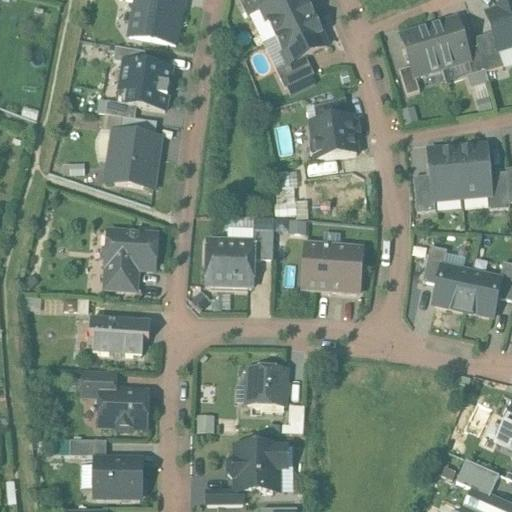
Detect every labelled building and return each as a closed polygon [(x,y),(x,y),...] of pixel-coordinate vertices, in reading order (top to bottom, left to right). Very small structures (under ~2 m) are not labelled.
[(133,0),(126,42),(176,51),(184,5),(155,0),(133,0)] [(272,0),(243,0),(238,3),(248,21),(263,14),(262,13),(276,6),(272,0)] [(288,0),(276,6),(262,13),(263,14),(275,40),(313,22),(302,0),(288,0)] [(511,5),(499,10),(500,13),(486,17),(492,36),(498,55),(499,55),(511,50),(511,5)] [(313,22),(275,40),(288,66),(289,68),(305,60),(326,49),(313,22)] [(456,23),(429,32),(441,72),(468,64),(469,64),(466,53),(456,23)] [(429,32),(401,40),(410,70),(413,81),(415,80),(441,72),(429,32)] [(492,36),(475,41),(477,50),(485,74),(485,76),(503,71),(499,55),(498,55),(492,36)] [(477,50),(466,53),(469,64),(468,64),(472,78),(485,74),(477,50)] [(305,60),(289,68),(288,66),(275,73),(285,92),(314,78),(305,60)] [(173,72),(122,65),(115,110),(166,118),(173,72)] [(410,70),(399,74),(406,99),(419,95),(415,80),(413,81),(410,70)] [(345,102),(314,111),(317,127),(348,122),(345,102)] [(157,126),(121,121),(119,136),(154,141),(157,126)] [(317,127),(311,128),(313,141),(312,142),(308,147),(310,158),(315,162),(316,162),(316,164),(357,158),(354,143),(355,142),(359,138),(358,126),(351,122),(348,122),(317,127)] [(119,136),(113,135),(105,186),(153,193),(160,142),(154,141),(119,136)] [(485,151),(457,153),(462,201),(488,199),(490,198),(488,178),(485,151)] [(457,153),(429,156),(431,179),(434,204),(435,204),(462,201),(457,153)] [(506,177),(488,178),(490,198),(488,199),(490,214),(509,212),(509,208),(506,177)] [(431,179),(414,181),(417,217),(436,215),(435,204),(434,204),(431,179)] [(273,234),(253,234),(253,246),(254,246),(253,264),(272,264),(273,234)] [(156,240),(108,236),(107,250),(103,253),(103,262),(106,267),(106,269),(110,270),(109,278),(133,280),(134,271),(138,268),(142,268),(146,272),(154,273),(156,240)] [(253,246),(207,245),(207,264),(211,265),(210,289),(252,291),(253,264),(254,246),(253,246)] [(347,252),(306,249),(302,293),(343,296),(347,252)] [(447,254),(430,251),(422,286),(438,289),(442,270),(443,270),(447,254)] [(362,253),(347,252),(343,296),(358,297),(362,253)] [(511,268),(503,267),(500,283),(501,283),(497,302),(511,305),(511,268)] [(443,270),(442,270),(438,289),(433,309),(463,316),(471,277),(443,270)] [(500,283),(471,277),(463,316),(492,322),(497,302),(501,283),(500,283)] [(109,278),(106,278),(105,292),(135,294),(136,280),(133,280),(109,278)] [(144,326),(91,323),(90,336),(94,336),(93,356),(142,360),(144,326)] [(285,374),(249,372),(247,408),(283,410),(285,374)] [(115,379),(84,377),(83,400),(103,400),(103,395),(114,396),(115,379)] [(114,396),(103,395),(103,400),(103,403),(98,407),(98,417),(102,421),(101,429),(116,430),(119,433),(129,433),(132,430),(145,431),(147,397),(114,396)] [(287,407),(287,435),(303,436),(304,408),(287,407)] [(511,413),(508,422),(509,422),(506,430),(505,429),(496,446),(511,454),(511,413)] [(197,418),(197,433),(212,433),(212,418),(197,418)] [(106,444),(70,444),(70,459),(106,460),(106,444)] [(287,474),(286,451),(235,451),(236,464),(233,464),(228,469),(228,478),(233,482),(236,482),(236,493),(236,495),(243,495),(251,495),(253,493),(260,493),(264,497),(272,497),(277,493),(277,474),(287,474)] [(465,462),(456,484),(491,498),(499,476),(465,462)] [(141,465),(95,464),(95,500),(140,501),(140,499),(144,494),(145,484),(141,480),(141,465)] [(236,495),(236,493),(207,494),(207,509),(242,508),(242,509),(243,509),(243,495),(236,495)] [(511,511),(511,510),(473,493),(464,511),(511,511)]
